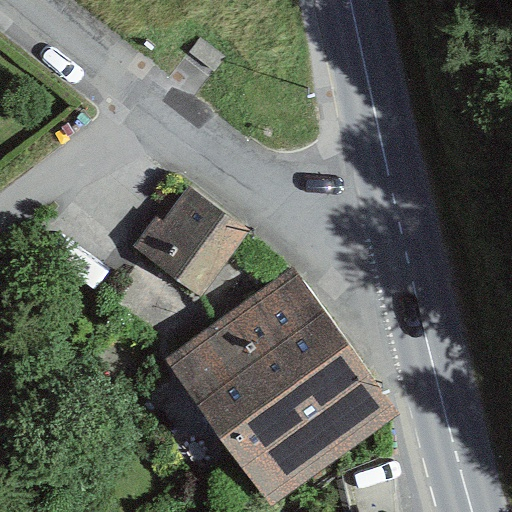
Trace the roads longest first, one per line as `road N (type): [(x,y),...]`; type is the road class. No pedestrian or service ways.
road 1 (unclassified): [(19,0),(256,193),(409,283)]
road 2 (unknown): [(43,197),(124,267),(160,334),(220,495)]
road 3 (secondary): [(352,0),(409,283)]
road 4 (secondary): [(409,283),(473,511)]
